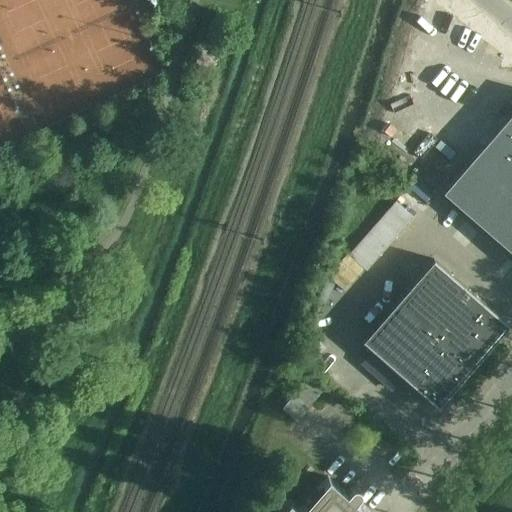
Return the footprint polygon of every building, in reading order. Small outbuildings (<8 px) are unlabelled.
[(511,111),(489,138),(486,142),(511,163),(511,111)] [(511,251),(511,163),(486,142),(443,192),(505,245),(511,251)] [(366,270),(413,216),(396,201),(349,255),(366,270)] [(398,300),(473,366),(509,325),(434,259),(398,300)] [(398,300),(362,341),(437,407),(473,366),(398,300)] [(282,408),(297,421),(325,388),(309,375),(296,391),(282,408)] [(368,511),(354,499),(359,494),(360,492),(360,491),(360,489),(359,487),(358,486),(356,485),(355,484),(353,484),(351,485),(350,486),(348,488),(345,492),(328,476),(299,509),(288,500),(277,511),(368,511)]
